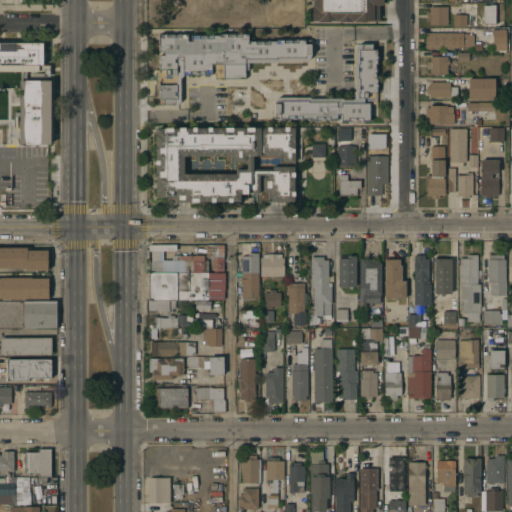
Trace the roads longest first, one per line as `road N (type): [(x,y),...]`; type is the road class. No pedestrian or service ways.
road 1 (residential): [(511,430),(0,433)]
road 2 (tertiary): [(511,223),(127,228)]
road 3 (secondary): [(74,227),(73,511)]
road 4 (secondary): [(127,228),(122,0)]
road 5 (secondary): [(75,0),(74,227)]
road 6 (residential): [(403,0),(406,223)]
road 7 (secondary): [(75,57),(97,140),(104,213),(127,228)]
road 8 (secondary): [(129,396),(100,313),(96,240),(74,227)]
road 9 (residential): [(122,26),(0,25)]
